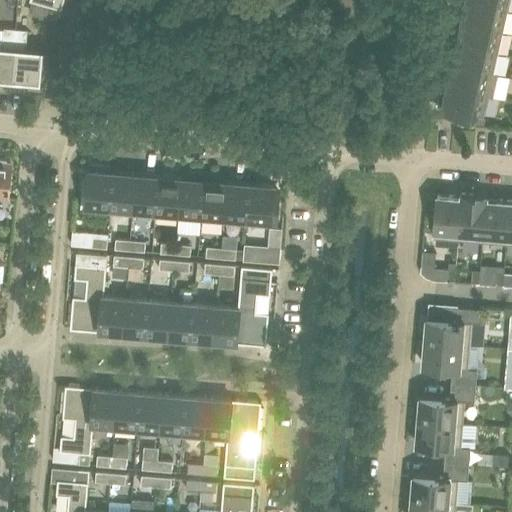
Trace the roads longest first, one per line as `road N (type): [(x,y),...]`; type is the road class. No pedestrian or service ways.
road 1 (residential): [(316,511),(351,151)]
road 2 (residential): [(380,511),(413,157)]
road 3 (residential): [(351,151),(81,135)]
road 4 (residential): [(29,350),(50,127)]
road 5 (residential): [(81,135),(57,352)]
road 6 (residential): [(13,511),(29,350)]
road 7 (residential): [(57,352),(46,511)]
